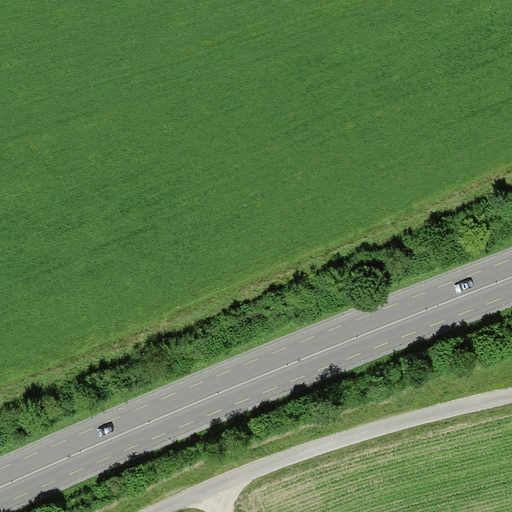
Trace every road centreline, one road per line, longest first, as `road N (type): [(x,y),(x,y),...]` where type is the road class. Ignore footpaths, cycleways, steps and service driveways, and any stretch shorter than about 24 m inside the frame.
road 1 (secondary): [(0,489),(511,280)]
road 2 (unclassified): [(159,511),(278,461),(511,392)]
